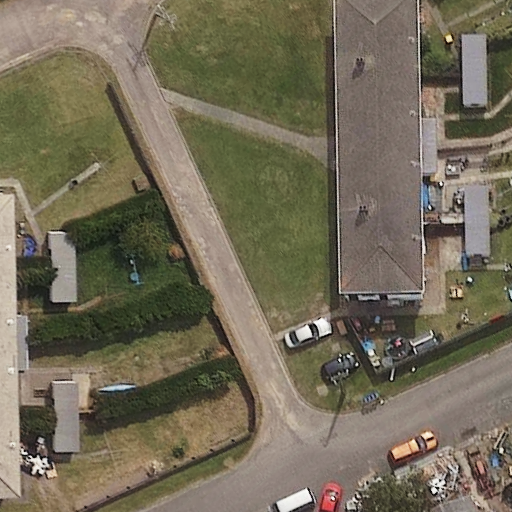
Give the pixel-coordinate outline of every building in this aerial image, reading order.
[(428,194),(428,177),(439,177),(438,117),(426,117),(423,0),(336,0),(344,303),(431,301),(429,225),(428,194)] [(486,38),(463,39),(465,107),(488,107),(486,38)] [(467,258),(491,257),(489,183),(434,185),(434,194),(428,194),(429,225),(466,224),(467,258)] [(5,185),(0,185),(0,488),(12,488),(5,185)] [(71,235),(44,236),(46,298),(72,297),(71,235)] [(49,451),(79,450),(78,408),(95,407),(94,368),(30,370),(31,398),(48,398),(49,451)] [(511,511),(511,490),(494,451),(423,483),(435,511),(511,511)]
